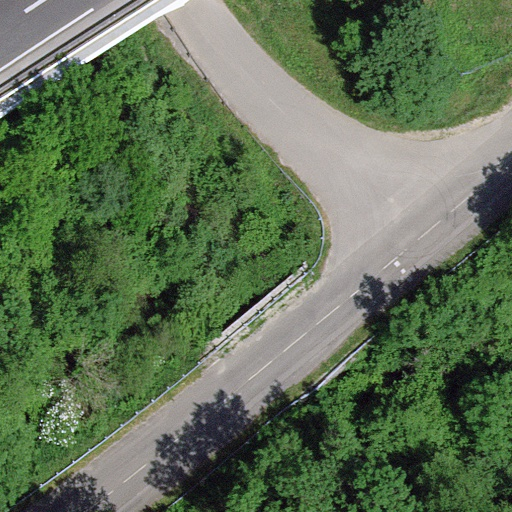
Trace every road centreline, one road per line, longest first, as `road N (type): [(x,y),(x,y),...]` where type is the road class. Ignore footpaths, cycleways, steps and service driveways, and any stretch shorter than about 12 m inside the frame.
road 1 (unclassified): [(472,192),(84,511)]
road 2 (unclassified): [(192,0),(295,124),(390,176),(472,192)]
